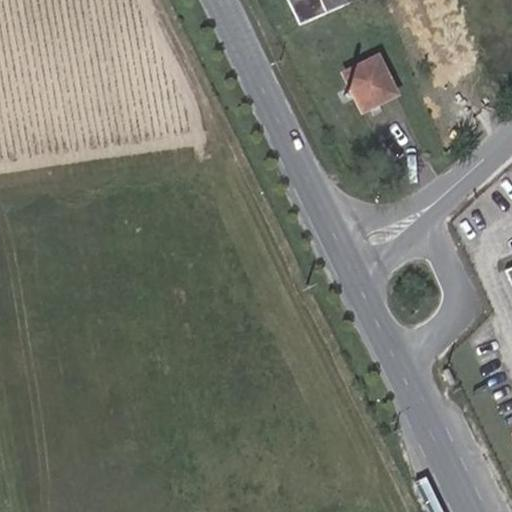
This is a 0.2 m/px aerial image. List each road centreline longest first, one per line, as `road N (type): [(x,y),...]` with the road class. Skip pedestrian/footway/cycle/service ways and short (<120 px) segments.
road 1 (primary): [(341,251),(469,511)]
road 2 (primary): [(224,0),(341,251)]
road 3 (residential): [(511,128),(417,214),(341,251)]
road 4 (unknown): [(511,212),(488,227),(483,244),(511,321)]
